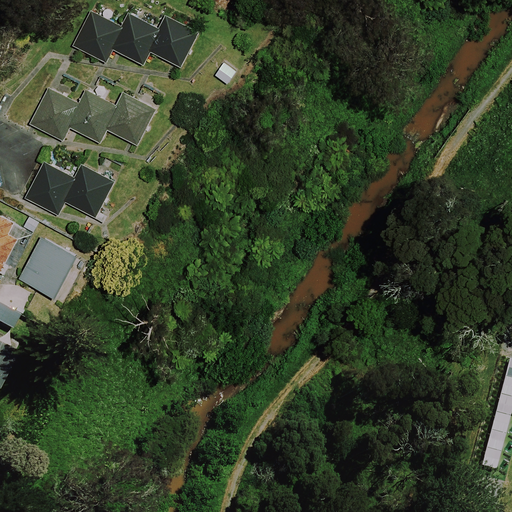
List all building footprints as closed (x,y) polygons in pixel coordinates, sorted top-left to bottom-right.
[(125,29),(94,13),(78,46),(108,61),(114,48),(146,65),(153,51),(182,66),(199,33),(169,17),(163,29),(133,14),(125,29)] [(84,106),(52,90),(35,125),(65,139),(71,127),(103,143),(110,130),(139,144),(156,109),(127,94),(120,107),(90,92),(84,106)] [(76,178),(46,163),(28,198),(58,213),(65,200),(97,216),(114,181),(82,165),(76,178)] [(0,273),(25,227),(0,213),(0,273)] [(83,255),(57,242),(52,251),(40,245),(23,279),(62,298),(83,255)] [(0,388),(18,357),(0,347),(0,388)]
